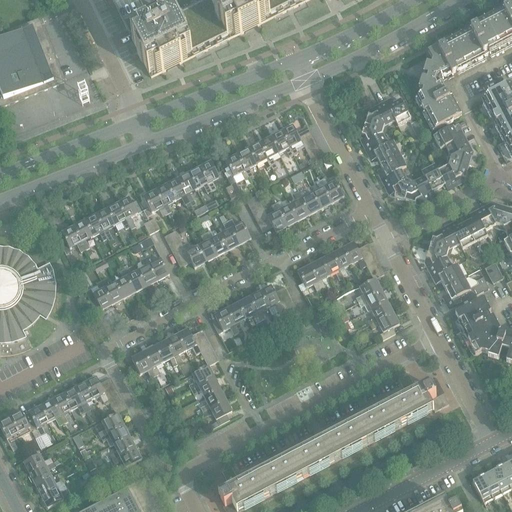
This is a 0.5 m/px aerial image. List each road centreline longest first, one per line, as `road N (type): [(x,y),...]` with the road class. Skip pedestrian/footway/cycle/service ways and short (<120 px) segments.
road 1 (residential): [(178,472),(436,335)]
road 2 (residential): [(178,472),(163,468),(101,349),(189,304)]
road 3 (tertiary): [(305,81),(467,0)]
road 4 (tertiary): [(296,63),(138,124)]
road 5 (tertiary): [(148,144),(305,81)]
road 6 (residential): [(497,182),(456,82),(505,57)]
road 7 (tertiary): [(0,201),(148,144)]
road 8 (tertiary): [(361,511),(493,441)]
road 9 (tertiary): [(138,124),(0,177)]
road 10 (residential): [(371,209),(305,81)]
road 11 (tertiary): [(419,0),(296,63)]
road 12 (residential): [(138,124),(83,0)]
road 13 (residential): [(387,241),(497,182)]
road 14 (residential): [(493,441),(436,335)]
